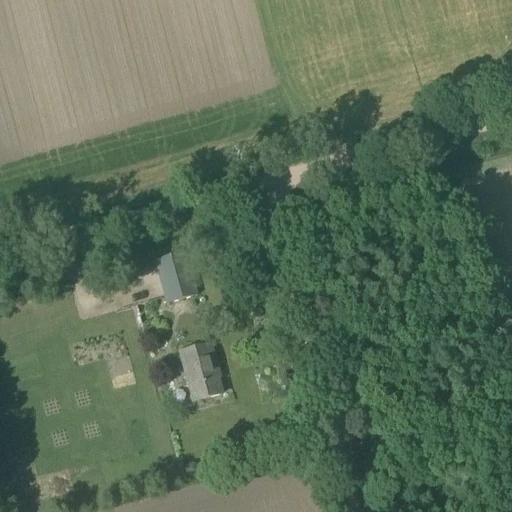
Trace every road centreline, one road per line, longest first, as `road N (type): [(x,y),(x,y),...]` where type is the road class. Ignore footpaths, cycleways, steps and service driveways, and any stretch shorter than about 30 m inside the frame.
road 1 (track): [(0,261),(511,126)]
road 2 (track): [(359,511),(275,188)]
